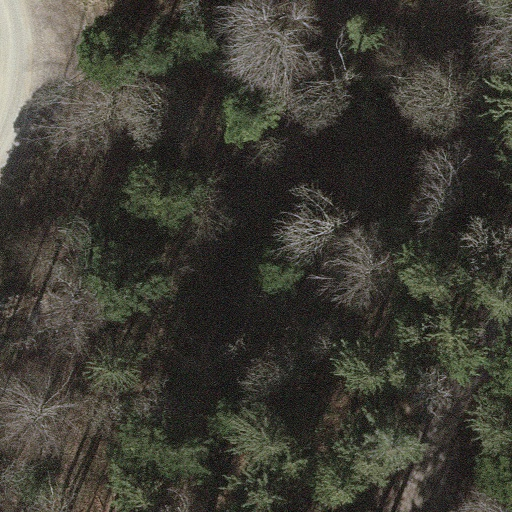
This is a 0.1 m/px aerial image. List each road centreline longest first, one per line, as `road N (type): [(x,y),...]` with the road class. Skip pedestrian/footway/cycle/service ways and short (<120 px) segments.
road 1 (track): [(511,299),(424,444),(421,511)]
road 2 (track): [(0,148),(21,88),(11,0)]
